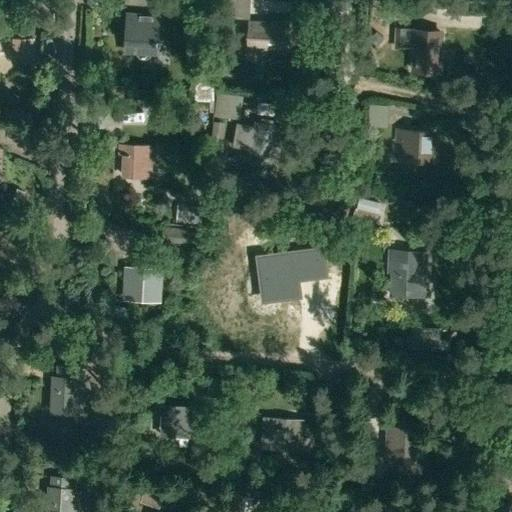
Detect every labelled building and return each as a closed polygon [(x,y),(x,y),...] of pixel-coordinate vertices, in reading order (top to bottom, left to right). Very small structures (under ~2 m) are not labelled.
[(128,14),(126,51),(138,51),(138,55),(141,58),(146,58),(149,56),(150,52),(158,52),(159,16),(151,15),(151,18),(141,18),(141,15),(128,14)] [(250,22),(249,49),(286,50),(288,24),(250,22)] [(396,29),(395,46),(415,47),(414,69),(435,70),(436,50),(441,50),(442,32),(412,30),(396,29)] [(468,40),(468,52),(501,52),(501,40),(468,40)] [(112,84),(111,96),(123,97),(124,85),(112,84)] [(371,104),(369,123),(387,124),(388,105),(371,104)] [(216,105),(215,117),(232,119),(234,107),(216,105)] [(171,110),(171,122),(191,123),(191,111),(171,110)] [(238,125),(234,147),(246,149),(246,151),(250,152),(249,161),(270,164),(273,144),(278,145),(281,127),(255,122),(255,127),(238,125)] [(395,141),(395,160),(405,160),(431,161),(431,143),(426,143),(427,131),(396,130),(395,141)] [(121,145),(121,154),(125,154),(124,175),(152,176),(153,146),(121,145)] [(358,208),(355,220),(375,224),(378,212),(380,203),(360,198),(358,208)] [(292,239),(257,243),(262,287),(297,283),(292,239)] [(324,247),(311,249),(314,276),(328,274),(324,247)] [(390,249),(388,272),(392,272),(391,294),(396,294),(429,296),(430,290),(424,289),(426,262),(426,250),(405,249),(390,249)] [(135,268),(133,298),(160,300),(162,269),(135,268)] [(52,377),(51,411),(52,411),(52,412),(80,413),(81,382),(79,382),(80,367),(58,366),(57,377),(52,377)] [(211,377),(208,389),(228,394),(231,382),(211,377)] [(156,403),(155,413),(162,414),(160,435),(189,437),(192,406),(156,403)] [(261,415),(259,445),(275,446),(309,448),(310,436),(303,436),(304,418),(277,416),(261,415)] [(387,426),(386,460),(414,461),(415,427),(387,426)] [(135,476),(129,495),(141,499),(146,479),(135,476)] [(49,502),(48,511),(75,511),(77,493),(77,489),(74,489),(74,478),(51,477),(50,488),(48,488),(48,502),(49,502)] [(362,479),(361,500),(373,501),(374,479),(362,479)]
